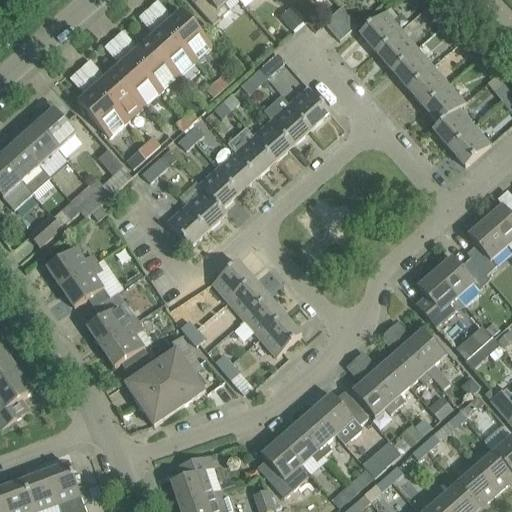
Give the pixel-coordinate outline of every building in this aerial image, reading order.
[(232,0),(188,0),(208,21),(214,28),(229,15),(229,10),(225,6),(232,0)] [(236,0),(245,8),(254,0),(236,0)] [(158,2),(137,17),(146,29),(166,14),(158,2)] [(323,23),(338,42),(356,28),(342,9),(323,23)] [(282,21),(295,36),(307,25),(294,11),(282,21)] [(182,13),(165,29),(197,64),(214,49),(182,13)] [(361,37),(377,55),(402,33),(386,15),(361,37)] [(441,15),(433,23),(441,32),(449,24),(441,15)] [(449,24),(441,32),(449,41),(457,33),(449,24)] [(165,29),(147,44),(179,80),(197,64),(165,29)] [(377,55),(393,73),(418,51),(402,33),(377,55)] [(134,51),(120,35),(105,47),(119,63),(134,51)] [(147,44),(130,59),(162,95),(179,80),(147,44)] [(477,48),(468,56),(476,65),(485,57),(477,48)] [(393,73),(409,92),(434,70),(418,51),(393,73)] [(485,57),(476,65),(484,74),(492,66),(485,57)] [(130,59),(113,75),(145,110),(162,95),(130,59)] [(88,63),(68,79),(77,91),(98,74),(88,63)] [(269,66),(260,73),(267,82),(276,74),(269,66)] [(409,92),(425,110),(450,88),(434,70),(409,92)] [(260,73),(251,81),(258,90),(267,82),(260,73)] [(113,75),(96,90),(128,126),(145,110),(113,75)] [(223,79),(215,86),(222,94),(230,87),(223,79)] [(215,86),(207,93),(214,101),(222,94),(215,86)] [(425,110),(440,128),(460,112),(466,106),(450,88),(425,110)] [(511,96),(505,88),(496,96),(505,105),(511,97),(511,96)] [(128,126),(96,90),(78,106),(110,141),(128,126)] [(309,92),(291,108),(313,133),(331,117),(309,92)] [(233,97),(224,105),(232,115),(241,107),(233,97)] [(224,105),(214,113),(223,122),(232,115),(224,105)] [(291,108),(273,124),(295,149),(313,133),(291,108)] [(40,117),(32,124),(62,157),(80,141),(55,112),(44,122),(40,117)] [(434,133),(450,152),(475,130),(460,112),(440,128),(434,133)] [(192,113),(185,120),(192,128),(199,121),(192,113)] [(185,120),(178,126),(185,134),(192,128),(185,120)] [(29,135),(18,144),(51,181),(69,166),(62,157),(32,124),(24,131),(29,135)] [(273,124),(255,140),(277,165),(295,149),(273,124)] [(197,129),(188,137),(196,146),(205,138),(197,129)] [(475,130),(450,152),(466,170),(491,148),(475,130)] [(248,145),(237,156),(259,181),(277,165),(255,140),(247,131),(241,137),(248,145)] [(188,137),(179,145),(188,154),(196,146),(188,137)] [(155,140),(146,147),(153,154),(161,147),(155,140)] [(0,159),(22,185),(34,198),(52,182),(51,181),(18,144),(8,153),(4,149),(0,152),(0,159)] [(146,147),(127,164),(134,172),(153,154),(146,147)] [(98,181),(90,189),(104,205),(133,180),(109,153),(99,161),(114,178),(103,187),(98,181)] [(237,156),(219,172),(241,197),(259,181),(237,156)] [(0,196),(15,214),(34,198),(22,185),(0,159),(0,196)] [(161,163),(151,171),(159,179),(168,171),(161,163)] [(159,179),(151,171),(143,178),(151,186),(159,179)] [(200,188),(205,194),(223,213),(241,197),(219,172),(200,188)] [(90,189),(71,205),(81,215),(86,221),(104,205),(90,189)] [(205,194),(187,209),(209,234),(228,218),(223,213),(205,194)] [(71,205),(54,220),(63,230),(81,215),(71,205)] [(209,234),(187,209),(169,226),(191,251),(209,234)] [(487,223),(509,249),(511,252),(511,218),(504,209),(487,223)] [(53,218),(30,238),(40,250),(63,230),(54,220),(53,218)] [(509,249),(487,223),(469,238),(477,248),(468,257),(487,279),(498,269),(492,263),(509,249)] [(48,271),(62,291),(99,266),(93,258),(85,264),(77,251),(48,271)] [(453,260),(436,275),(466,310),(479,298),(480,293),(491,283),(471,261),(461,270),(453,260)] [(213,287),(229,306),(255,284),(239,265),(213,287)] [(99,266),(62,291),(76,311),(104,292),(96,279),(104,274),(99,266)] [(427,300),(417,309),(436,331),(456,314),(465,311),(466,310),(436,275),(419,290),(427,300)] [(229,306),(245,324),(271,302),(255,284),(229,306)] [(88,330),(102,351),(139,326),(133,317),(125,323),(117,311),(125,306),(119,296),(95,311),(102,321),(88,330)] [(245,324),(261,342),(287,320),(271,302),(245,324)] [(287,320),(261,342),(277,361),(303,339),(287,320)] [(191,323),(182,331),(188,339),(197,331),(191,323)] [(378,337),(386,348),(405,335),(398,324),(378,337)] [(139,326),(102,351),(115,371),(122,366),(128,376),(151,361),(144,351),(152,346),(139,326)] [(168,332),(174,341),(183,335),(177,326),(168,332)] [(494,326),(487,332),(493,339),(501,333),(494,326)] [(197,331),(188,339),(197,349),(206,342),(197,331)] [(511,332),(497,346),(503,352),(511,344),(511,332)] [(482,333),(473,341),(481,350),(490,342),(482,333)] [(405,350),(433,381),(444,393),(451,387),(435,369),(445,360),(423,334),(405,350)] [(203,372),(182,340),(173,346),(177,353),(126,387),(136,402),(139,400),(148,413),(145,415),(155,430),(206,395),(195,378),(203,372)] [(481,350),(467,363),(474,371),(489,357),(496,364),(505,355),(503,352),(497,346),(492,340),(490,342),(481,350)] [(405,350),(388,365),(410,390),(420,381),(426,388),(433,381),(405,350)] [(363,353),(344,368),(352,378),(371,364),(363,353)] [(6,355),(0,359),(0,387),(25,371),(19,362),(14,366),(6,355)] [(224,357),(215,365),(223,374),(233,367),(224,357)] [(388,365),(371,380),(399,411),(406,405),(400,399),(410,390),(388,365)] [(233,367),(223,374),(243,397),(252,389),(233,367)] [(25,371),(0,387),(0,404),(0,405),(0,404),(0,432),(1,434),(29,415),(21,404),(33,395),(25,383),(31,380),(25,371)] [(399,411),(371,380),(353,395),(375,421),(386,411),(391,418),(399,411)] [(511,396),(511,397),(508,392),(493,404),(511,427),(511,396)] [(315,413),(337,438),(337,439),(346,449),(363,433),(360,430),(369,422),(361,413),(362,412),(351,400),(342,408),(332,397),(315,413)] [(442,399),(429,411),(441,425),(455,413),(442,399)] [(471,406),(460,416),(465,422),(476,413),(471,406)] [(315,413),(298,428),(323,457),(333,450),(329,446),(337,438),(315,413)] [(460,416),(441,432),(446,439),(465,422),(460,416)] [(424,423),(415,431),(423,440),(432,432),(424,423)] [(403,441),(394,449),(403,458),(423,440),(412,427),(401,438),(403,441)] [(298,428),(281,443),(303,469),(308,464),(314,471),(326,460),(323,457),(298,428)] [(441,432),(424,447),(429,454),(446,439),(441,432)] [(511,440),(495,455),(511,474),(511,440)] [(281,443),(263,458),(280,479),(270,488),(283,503),(311,478),(303,469),(281,443)] [(424,447),(413,456),(419,463),(429,454),(424,447)] [(511,474),(495,455),(477,471),(499,496),(511,484),(511,474)] [(172,485),(180,508),(222,494),(211,459),(180,470),(184,481),(172,485)] [(377,464),(367,473),(375,482),(385,474),(377,464)] [(70,467),(47,475),(59,507),(60,511),(86,511),(81,498),(70,467)] [(398,470),(386,480),(391,487),(404,476),(398,470)] [(477,471),(458,487),(479,511),(480,511),(499,496),(477,471)] [(258,472),(245,476),(246,479),(245,480),(246,485),(260,481),(258,472)] [(367,473),(350,488),(358,497),(375,482),(367,473)] [(47,475),(24,484),(34,511),(45,511),(59,507),(47,475)] [(385,481),(365,498),(371,504),(391,488),(385,481)] [(34,511),(24,484),(2,492),(8,511),(34,511)] [(479,511),(458,487),(440,503),(447,511),(479,511)] [(358,497),(350,488),(333,503),(341,511),(358,497)] [(8,511),(2,492),(0,492),(0,511),(8,511)] [(222,494),(180,508),(181,511),(232,511),(229,501),(225,502),(222,494)] [(269,495),(268,494),(255,497),(259,511),(274,511),(269,495)] [(447,511),(440,503),(429,511),(447,511)]
